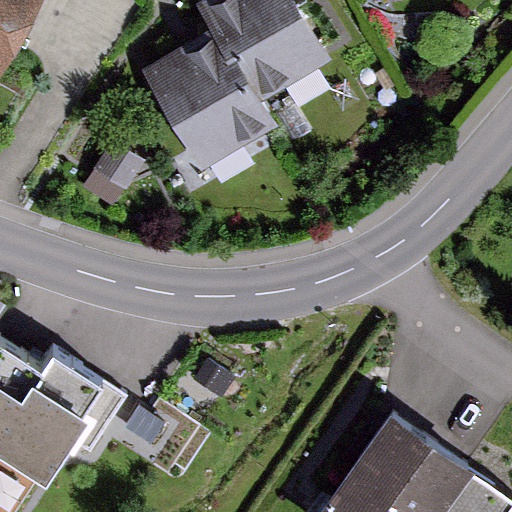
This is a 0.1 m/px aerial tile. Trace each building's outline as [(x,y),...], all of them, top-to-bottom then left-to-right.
[(0,0),(0,53),(24,0),(0,0)] [(198,0),(207,16),(248,93),(325,52),(296,0),(198,0)] [(207,16),(132,53),(187,163),(262,126),(248,93),(207,16)] [(113,130),(86,181),(120,198),(146,147),(113,130)] [(0,428),(45,358),(0,330),(0,428)] [(45,358),(0,428),(0,433),(46,462),(103,371),(55,341),(45,358)] [(385,404),(313,511),(435,511),(471,460),(385,404)]
